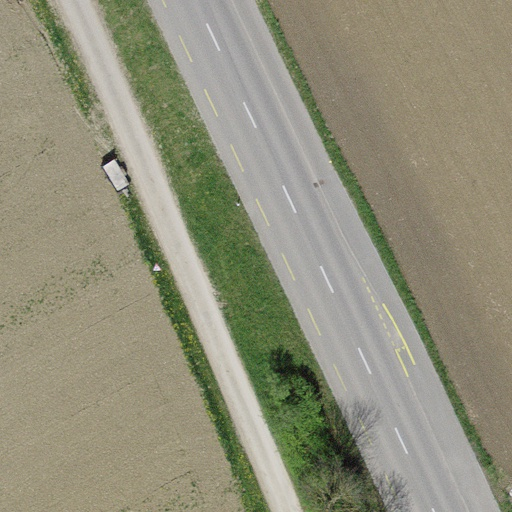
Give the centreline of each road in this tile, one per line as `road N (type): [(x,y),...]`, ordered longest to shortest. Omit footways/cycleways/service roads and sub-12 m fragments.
road 1 (tertiary): [(195,0),(434,511)]
road 2 (track): [(73,0),(285,511)]
